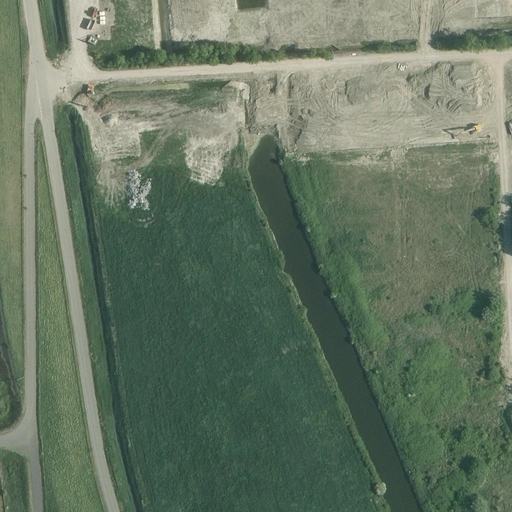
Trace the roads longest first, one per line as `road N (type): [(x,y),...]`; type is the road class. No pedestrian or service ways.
road 1 (unclassified): [(41,80),(169,72),(202,95),(511,77)]
road 2 (unclassified): [(114,511),(41,80)]
road 3 (unclassified): [(31,444),(31,106),(41,80)]
road 4 (track): [(351,21),(141,37),(79,5)]
road 5 (track): [(511,268),(497,78)]
